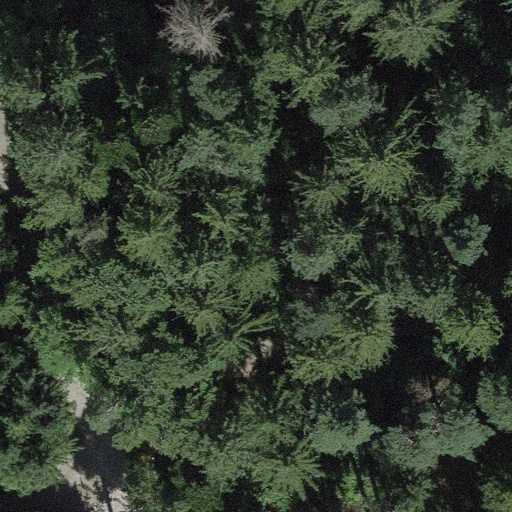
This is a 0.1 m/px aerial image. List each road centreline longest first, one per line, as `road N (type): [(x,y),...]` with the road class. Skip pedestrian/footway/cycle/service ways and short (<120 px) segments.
road 1 (track): [(80,414),(137,376),(511,295)]
road 2 (track): [(0,134),(100,465)]
